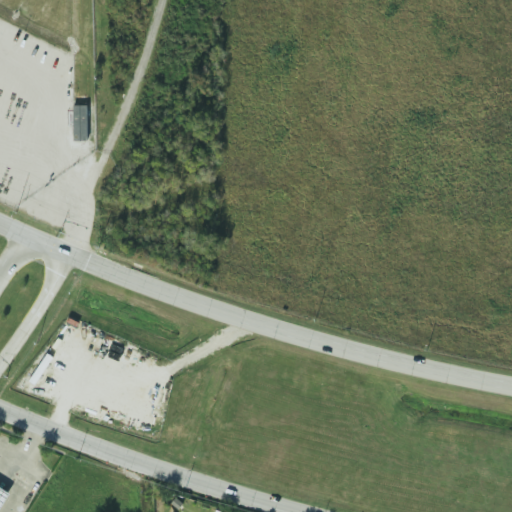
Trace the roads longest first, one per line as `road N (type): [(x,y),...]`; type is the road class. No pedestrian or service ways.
road 1 (primary): [(511,410),(282,354),(155,310),(0,241)]
road 2 (primary): [(0,408),(302,511)]
